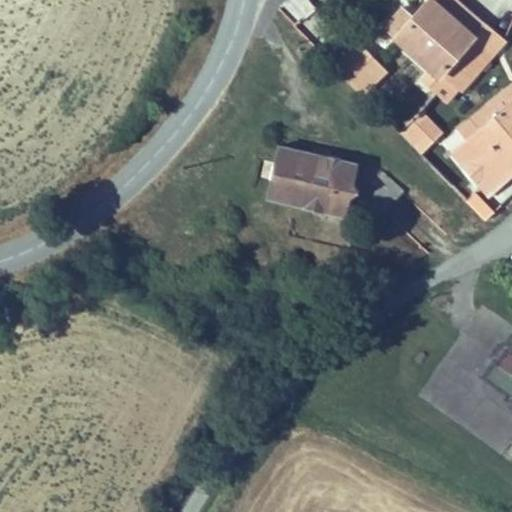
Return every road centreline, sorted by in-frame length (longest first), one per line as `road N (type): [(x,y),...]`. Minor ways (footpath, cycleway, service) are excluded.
road 1 (unclassified): [(189,511),(242,430),(310,356),(511,229)]
road 2 (tertiary): [(0,259),(91,215),(166,143),(202,97),(244,0)]
